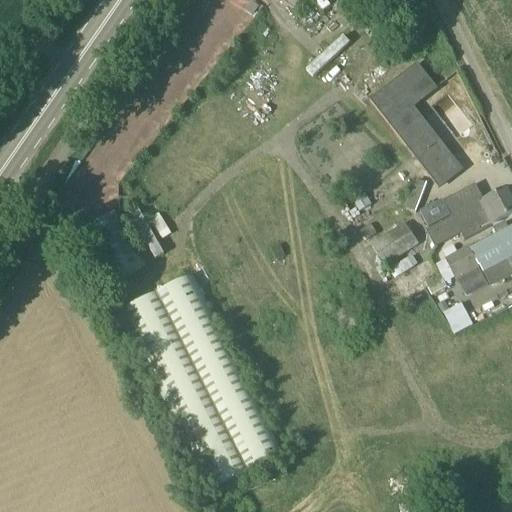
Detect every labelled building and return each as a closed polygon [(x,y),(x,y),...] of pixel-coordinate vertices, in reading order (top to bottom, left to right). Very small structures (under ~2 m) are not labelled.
[(276,0),(295,12),(303,0),(276,0)] [(417,66),(370,103),(439,191),(463,172),(414,110),(437,92),(417,66)] [(416,183),(406,210),(416,213),(426,187),(416,183)] [(464,241),(503,222),(511,217),(511,195),(510,192),(482,206),(481,203),(452,217),(453,219),(426,232),(434,248),(461,235),(464,241)] [(359,214),(372,207),(365,195),(352,202),(359,214)] [(441,202),(419,214),(428,230),(450,218),(441,202)] [(80,231),(106,285),(146,266),(119,211),(80,231)] [(385,268),(419,247),(406,225),(372,246),(385,268)] [(489,289),(511,277),(511,274),(506,262),(511,259),(511,229),(509,231),(506,225),(493,232),(496,237),(458,257),(447,262),(459,286),(482,274),(489,289)] [(453,248),(442,253),(447,262),(458,257),(453,248)] [(284,456),(194,276),(120,314),(210,493),(284,456)] [(345,294),(329,304),(348,333),(363,323),(345,294)] [(472,327),(461,306),(443,315),(454,336),(472,327)]
